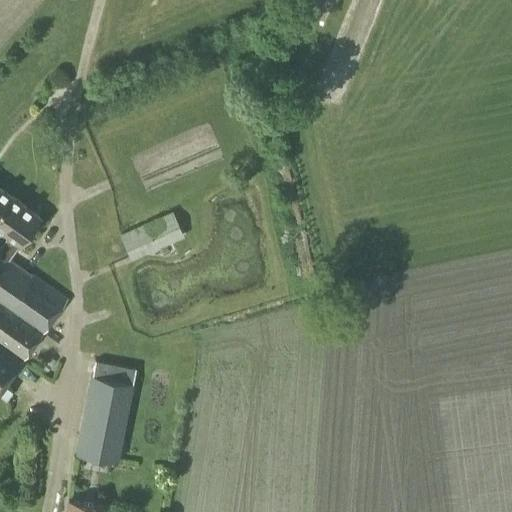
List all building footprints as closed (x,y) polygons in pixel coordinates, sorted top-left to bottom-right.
[(334,23),(333,0),(307,0),(308,23),(334,23)] [(20,245),(40,217),(0,188),(0,230),(6,235),(0,243),(0,394),(6,399),(12,391),(5,385),(66,299),(7,257),(17,243),(20,245)] [(130,259),(183,235),(172,209),(118,234),(130,259)] [(117,461),(135,368),(94,360),(92,374),(89,374),(74,452),(117,461)] [(149,402),(149,375),(140,375),(139,402),(149,402)] [(106,511),(107,507),(67,499),(65,511),(106,511)]
